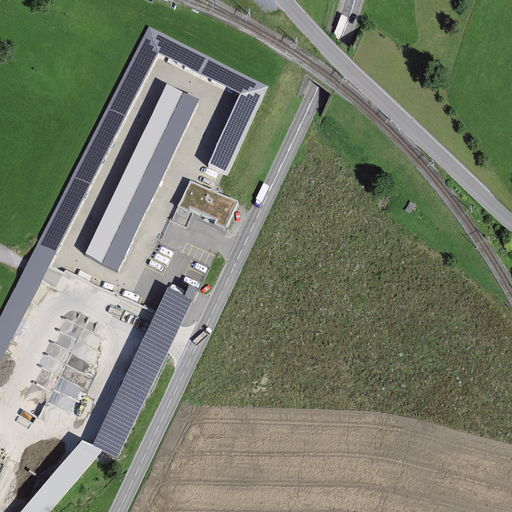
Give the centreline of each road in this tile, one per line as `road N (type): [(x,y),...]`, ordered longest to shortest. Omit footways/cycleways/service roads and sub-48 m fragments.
road 1 (secondary): [(355,0),(117,511)]
road 2 (tertiary): [(511,222),(287,0)]
